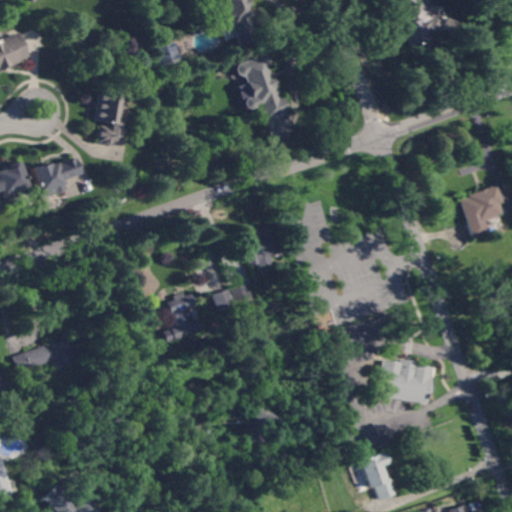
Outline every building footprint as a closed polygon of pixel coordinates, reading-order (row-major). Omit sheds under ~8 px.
[(245,0),(257,31),(250,34),(252,41),(239,45),(237,39),(234,40),(223,10),(216,12),(212,1),(214,0),(245,0)] [(422,0),(423,3),(425,2),(434,27),(420,32),(422,39),(425,38),(429,49),(420,53),(416,43),(407,46),(404,38),(402,39),(400,33),(402,33),(399,24),(404,22),(399,10),(406,8),(404,1),(401,0),(422,0)] [(448,34),(437,29),(442,17),(454,23),(456,27),(454,32),(448,34)] [(0,68),(0,38),(14,33),(25,57),(0,68)] [(157,68),(150,48),(171,41),(178,61),(157,68)] [(277,95),(280,94),(286,112),(264,121),(258,106),(248,109),(244,107),(242,102),(243,99),(249,96),(242,76),(239,76),(235,74),(233,69),(235,64),(265,54),(277,95)] [(118,129),(120,130),(117,145),(92,141),(95,126),(100,126),(101,120),(92,119),(97,91),(123,95),(118,129)] [(78,173),(60,179),(63,189),(38,198),(29,168),(47,163),(48,165),(73,158),(78,173)] [(27,191),(2,200),(0,192),(0,169),(8,167),(7,164),(16,162),(27,191)] [(471,239),(457,200),(466,197),(466,196),(495,185),(501,203),(497,204),(500,213),(482,220),(487,233),(471,239)] [(261,236),(270,234),(274,256),(269,257),(270,264),(257,267),(257,264),(247,266),(245,255),(244,256),(242,249),(238,250),(236,244),(243,242),(243,241),(241,241),(240,234),(259,229),(261,236)] [(233,304),(229,288),(245,284),(250,300),(233,304)] [(218,318),(211,294),(226,289),(233,314),(218,318)] [(181,296),(189,294),(193,305),(187,307),(191,321),(195,320),(199,331),(163,342),(160,331),(171,327),(163,302),(171,300),(170,296),(180,293),(181,296)] [(77,361),(61,367),(58,358),(16,373),(10,357),(69,337),(77,361)] [(286,379),(279,365),(292,358),(299,372),(286,379)] [(399,363),(400,360),(413,362),(413,365),(431,368),(426,403),(375,395),(381,361),(399,363)] [(270,434),(267,434),(263,450),(244,445),(251,418),(248,417),(251,409),(275,416),(270,434)] [(384,480),(389,478),(394,493),(376,500),(371,486),(366,488),(356,461),(380,452),(385,464),(379,466),(384,480)] [(0,466),(9,496),(0,498),(0,466)] [(77,503),(72,507),(77,511),(51,511),(52,511),(40,497),(49,489),(53,493),(60,486),(77,503)]
